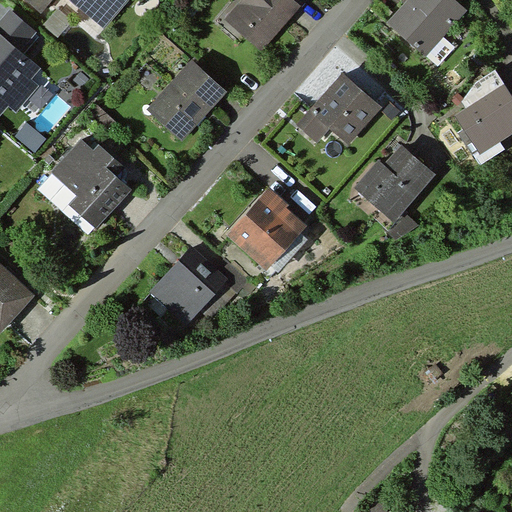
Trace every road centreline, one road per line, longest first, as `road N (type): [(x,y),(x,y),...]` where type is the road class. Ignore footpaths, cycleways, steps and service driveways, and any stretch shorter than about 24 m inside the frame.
road 1 (residential): [(343,0),(13,391),(20,417)]
road 2 (residential): [(511,241),(20,417)]
road 3 (unknown): [(322,24),(429,122)]
